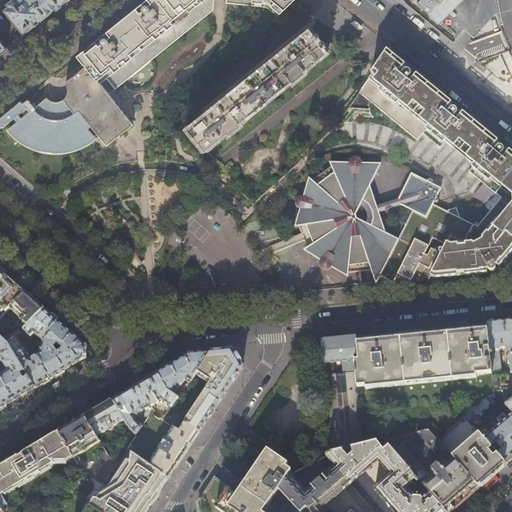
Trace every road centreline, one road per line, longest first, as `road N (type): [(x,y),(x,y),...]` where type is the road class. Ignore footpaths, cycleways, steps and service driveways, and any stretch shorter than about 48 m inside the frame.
road 1 (tertiary): [(511,299),(270,321)]
road 2 (residential): [(168,511),(265,365),(270,321)]
road 3 (residential): [(359,0),(511,126)]
road 4 (tertiary): [(116,339),(119,366),(0,438)]
road 5 (tertiary): [(270,321),(116,339)]
road 6 (tertiary): [(116,339),(0,238)]
road 7 (tertiary): [(108,0),(0,87)]
